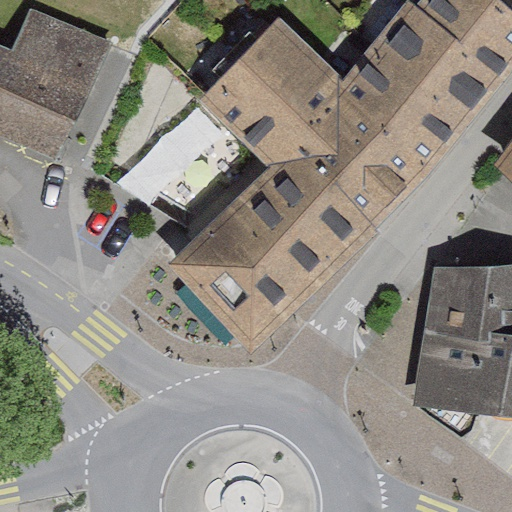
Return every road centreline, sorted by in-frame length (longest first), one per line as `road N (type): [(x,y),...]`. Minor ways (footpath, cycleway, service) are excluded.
road 1 (residential): [(284,404),(511,107)]
road 2 (secondary): [(161,434),(37,309),(0,289)]
road 3 (secondary): [(356,511),(350,470),(334,442),(284,404)]
road 4 (secondary): [(284,404),(218,400),(161,434)]
